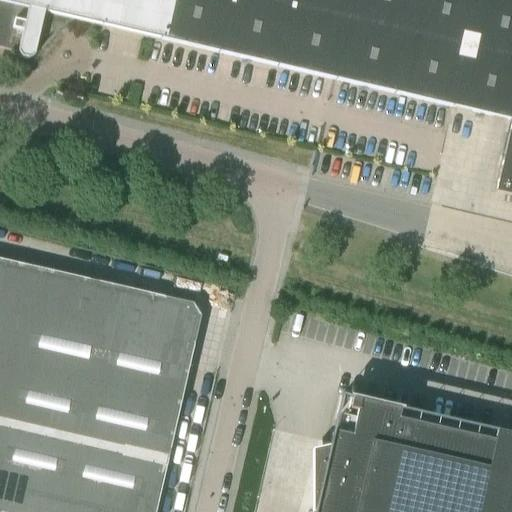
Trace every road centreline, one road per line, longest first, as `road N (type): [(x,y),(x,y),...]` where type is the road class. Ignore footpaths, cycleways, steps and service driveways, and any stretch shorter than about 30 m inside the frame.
road 1 (unclassified): [(210,511),(283,182),(0,108)]
road 2 (track): [(265,268),(511,329)]
